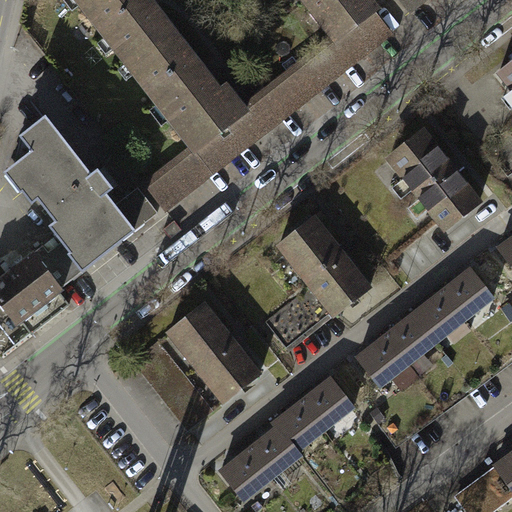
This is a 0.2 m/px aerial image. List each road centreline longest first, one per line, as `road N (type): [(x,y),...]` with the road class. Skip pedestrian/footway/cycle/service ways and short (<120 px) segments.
road 1 (tertiary): [(76,342),(508,0)]
road 2 (residential): [(179,476),(511,218)]
road 3 (residential): [(76,342),(179,476)]
road 4 (residential): [(383,511),(511,418)]
